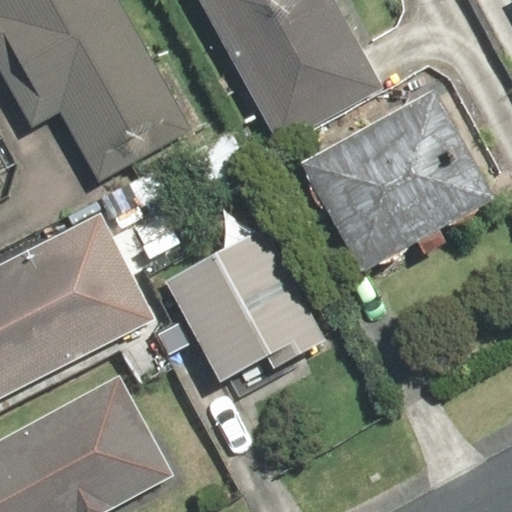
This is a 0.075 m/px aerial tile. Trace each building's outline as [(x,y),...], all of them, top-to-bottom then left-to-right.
[(0,0),(0,82),(30,133),(61,115),(101,184),(195,129),(119,0),(0,0)] [(333,0),(193,0),(280,149),(385,88),(333,0)] [(492,199),(432,95),(297,173),(356,277),(492,199)] [(231,137),(181,164),(208,214),(258,187),(231,137)] [(97,213),(0,266),(0,405),(156,319),(97,213)] [(260,231),(161,286),(217,386),(315,330),(260,231)] [(118,378),(0,443),(0,511),(102,511),(171,474),(118,378)]
